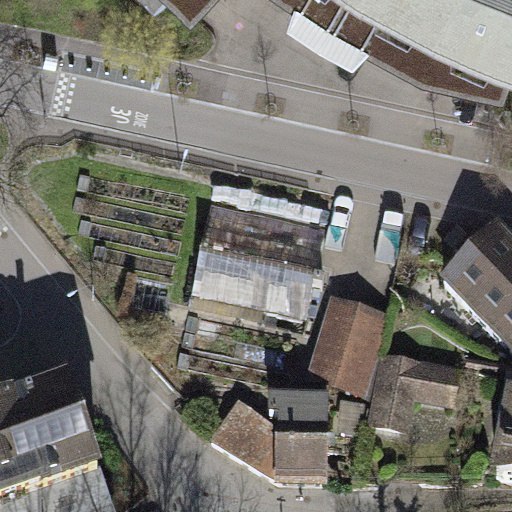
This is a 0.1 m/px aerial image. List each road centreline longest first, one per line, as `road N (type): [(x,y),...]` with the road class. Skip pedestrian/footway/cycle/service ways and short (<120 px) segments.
road 1 (residential): [(0,82),(511,195)]
road 2 (residential): [(68,337),(223,497)]
